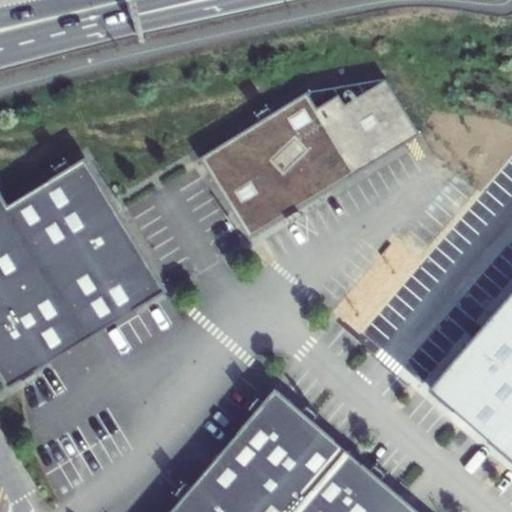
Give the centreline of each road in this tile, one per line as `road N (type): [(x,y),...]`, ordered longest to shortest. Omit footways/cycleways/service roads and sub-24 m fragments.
road 1 (unclassified): [(501,511),(270,315)]
road 2 (unclassified): [(76,511),(125,476),(270,315)]
road 3 (motorway): [(0,50),(253,0)]
road 4 (unclassified): [(270,315),(346,235),(421,185)]
road 5 (unclassified): [(270,315),(203,254),(166,192)]
road 6 (primary): [(0,49),(115,5)]
